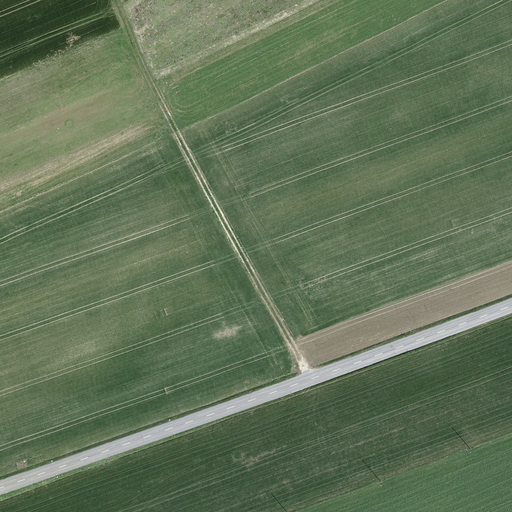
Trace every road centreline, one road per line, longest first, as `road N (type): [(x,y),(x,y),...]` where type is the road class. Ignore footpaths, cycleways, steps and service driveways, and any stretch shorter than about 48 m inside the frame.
road 1 (secondary): [(0,489),(511,305)]
road 2 (track): [(112,0),(307,380)]
